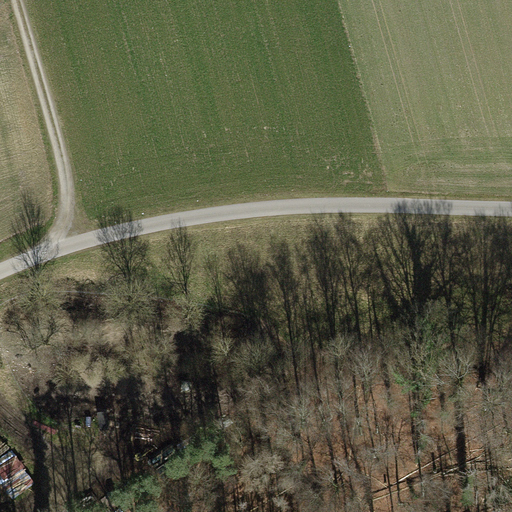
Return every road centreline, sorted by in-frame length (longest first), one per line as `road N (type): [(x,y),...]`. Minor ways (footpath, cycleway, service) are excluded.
road 1 (track): [(0,272),(62,247),(205,215),(301,206),(511,208)]
road 2 (track): [(62,247),(62,158),(17,0)]
